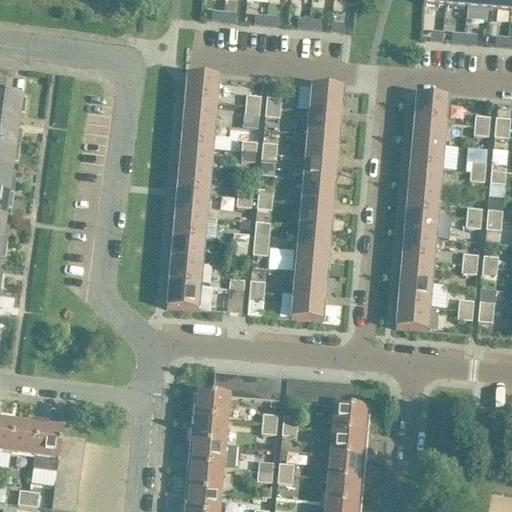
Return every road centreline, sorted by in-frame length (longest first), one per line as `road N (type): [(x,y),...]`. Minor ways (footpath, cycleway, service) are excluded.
road 1 (residential): [(148,343),(100,332),(79,309),(103,70),(0,50)]
road 2 (residential): [(511,90),(387,79),(361,361)]
road 3 (residential): [(361,361),(148,343)]
road 4 (residential): [(398,511),(410,366)]
road 5 (residential): [(143,402),(0,385)]
